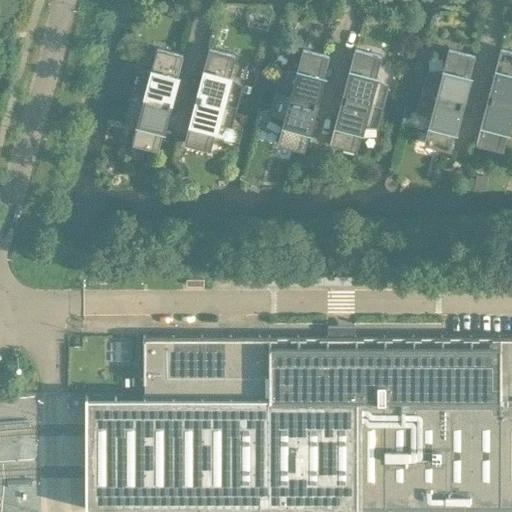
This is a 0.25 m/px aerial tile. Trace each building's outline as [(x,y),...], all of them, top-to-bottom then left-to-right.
[(135,69),(129,90),(169,101),(182,54),(156,47),(150,69),(136,69),(135,69)] [(208,47),(201,74),(196,94),(236,105),(242,84),(241,83),(228,76),(234,54),(208,47)] [(511,50),(500,47),(493,75),(488,95),(511,101),(511,50)] [(281,70),(275,91),(315,102),(328,54),(302,48),(296,70),(282,70),(281,70)] [(355,48),(347,75),(342,95),(382,106),(388,84),(387,84),(374,77),(380,55),(355,48)] [(428,70),(426,70),(421,91),(461,102),(474,54),(448,48),(442,70),(428,70)] [(169,101),(129,90),(123,112),(125,112),(137,119),(131,142),(157,148),(169,101)] [(315,102),(275,91),(269,112),(271,113),(283,120),(277,142),(303,149),(310,122),(315,102)] [(461,102),(421,91),(415,112),(417,113),(429,120),(423,142),(449,149),(461,102)] [(236,105),(196,94),(183,142),(209,149),(215,126),(230,126),(231,126),(236,105)] [(382,106),(342,95),(329,142),(355,149),(361,127),(376,127),(377,127),(382,106)] [(511,101),(488,95),(476,142),(501,149),(507,126),(511,126),(511,101)] [(303,166),(318,170),(321,157),(306,153),(303,166)] [(511,511),(511,336),(144,336),(144,335),(142,335),(142,381),(143,381),(143,397),(86,397),(86,395),(84,395),(84,430),(84,473),(84,509),(86,508),(86,506),(283,506),(283,511),(511,511)]
